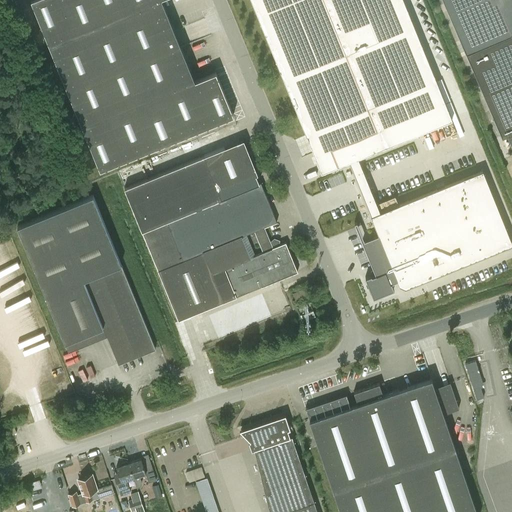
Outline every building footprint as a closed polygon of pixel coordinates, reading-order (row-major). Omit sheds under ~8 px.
[(31,0),(66,84),(178,39),(162,0),(31,0)] [(436,82),(402,0),(251,0),(306,135),(314,154),(444,101),(436,82)] [(511,0),(443,0),(484,95),(489,92),(507,134),(511,145),(511,0)] [(100,169),(233,115),(216,72),(195,80),(178,39),(66,84),(100,169)] [(267,236),(264,226),(276,221),(260,182),(243,137),(203,155),(124,188),(162,279),(267,236)] [(511,243),(483,170),(371,214),(378,232),(366,237),(363,244),(375,273),(371,274),(368,282),(371,289),(379,292),(386,289),(389,282),(397,279),(399,284),(405,287),(511,244),(511,243)] [(118,364),(155,348),(93,195),(18,226),(69,351),(107,336),(118,364)] [(346,224),(363,217),(367,226),(369,225),(360,204),(341,212),(346,224)] [(162,279),(178,320),(231,298),(261,286),(297,271),(285,242),(278,244),(277,242),(273,240),(270,241),(267,236),(162,279)] [(292,292),(294,299),(306,294),(303,288),(292,292)] [(239,308),(213,317),(219,334),(245,325),(239,308)] [(314,315),(312,310),(303,314),(305,319),(314,315)] [(480,388),(484,387),(475,360),(465,364),(477,399),(483,397),(480,388)] [(452,391),(436,396),(430,379),(382,395),(378,384),(353,392),(357,404),(308,420),(339,511),(475,511),(442,414),(458,409),(452,391)] [(317,511),(292,436),(289,437),(287,429),(289,429),(284,415),(240,430),(251,441),(254,439),(257,447),(253,448),(268,511),(281,511),(293,509),(293,511),(317,511)] [(143,466),(141,459),(129,463),(133,477),(137,488),(140,487),(142,483),(139,475),(145,473),(148,483),(156,480),(150,463),(143,466)] [(128,493),(124,480),(133,477),(129,463),(116,467),(120,478),(115,479),(120,495),(128,493)] [(202,465),(187,471),(190,481),(206,475),(202,465)] [(78,479),(82,492),(81,492),(81,493),(77,495),(76,491),(68,494),(72,506),(93,499),(90,491),(96,489),(91,474),(78,479)] [(207,511),(220,511),(207,476),(196,480),(207,511)] [(40,479),(30,482),(31,489),(42,487),(40,479)] [(112,485),(96,490),(99,497),(99,498),(114,493),(112,485)] [(129,500),(132,510),(136,509),(136,511),(144,511),(138,491),(131,494),(132,499),(129,500)]
